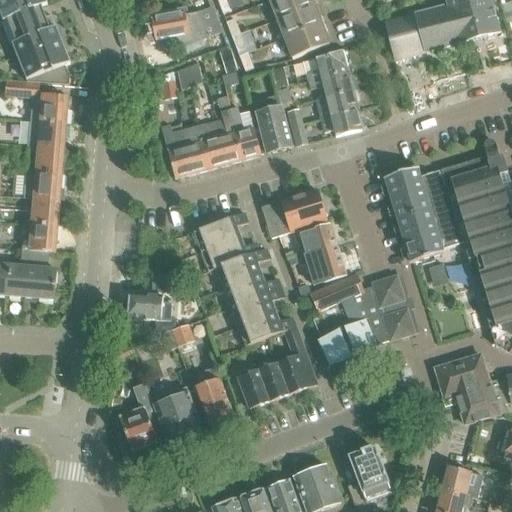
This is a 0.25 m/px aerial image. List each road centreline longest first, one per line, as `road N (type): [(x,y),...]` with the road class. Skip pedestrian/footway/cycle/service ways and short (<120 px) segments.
road 1 (residential): [(413,511),(432,435),(427,415),(399,402),(131,504),(82,511)]
road 2 (residential): [(110,193),(166,199),(345,149)]
road 3 (residential): [(110,193),(118,64),(95,0)]
road 4 (residential): [(345,149),(511,97)]
road 5 (residential): [(84,354),(110,193)]
road 6 (residential): [(381,271),(345,149)]
